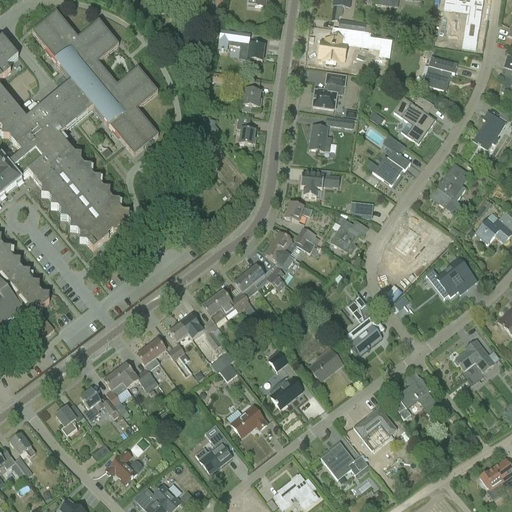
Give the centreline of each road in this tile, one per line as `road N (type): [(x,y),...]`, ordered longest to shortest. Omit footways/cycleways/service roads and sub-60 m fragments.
road 1 (residential): [(17,403),(238,238),(255,216),(270,171),(291,0)]
road 2 (residential): [(417,353),(373,290),(372,255),(472,102),(497,0)]
road 3 (residential): [(0,24),(63,7),(121,25),(153,55),(178,136),(145,162)]
road 4 (residential): [(214,511),(270,460),(417,353)]
road 5 (residential): [(116,511),(17,403)]
road 6 (residential): [(417,353),(511,275)]
road 7 (residential): [(417,353),(487,451)]
